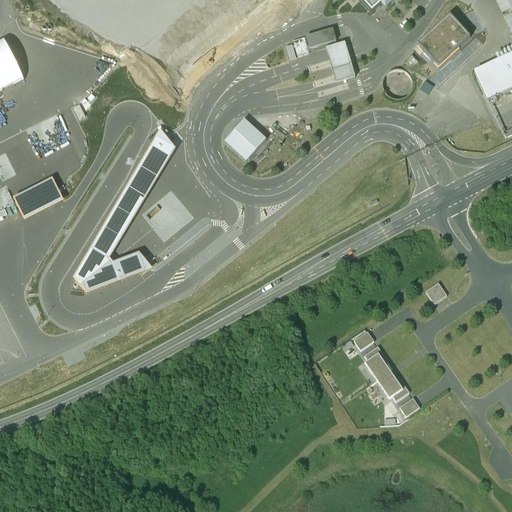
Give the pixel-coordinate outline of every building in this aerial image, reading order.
[(357,0),(372,16),(381,7),(385,11),(397,0),(357,0)] [(511,0),(494,0),(501,13),(509,9),(511,14),(511,13),(511,21),(507,24),(511,35),(511,55),(474,73),(487,102),(511,89),(511,0)] [(276,12),(281,17),(288,10),(282,5),(276,12)] [(340,77),(341,80),(359,75),(358,72),(352,52),(349,42),(331,47),(334,57),(340,77)] [(257,71),(279,62),(274,50),(252,59),(257,71)] [(430,75),(442,82),(454,62),(442,54),(430,75)] [(412,56),(405,62),(411,69),(418,63),(412,56)] [(383,80),(382,82),(382,84),(382,89),(384,93),(386,96),(390,99),(394,101),(398,101),(402,100),(406,98),(409,95),(411,92),(412,87),(412,83),(411,79),(408,75),(405,73),(401,71),(397,71),(393,71),(389,73),(387,75),(385,76),(385,77),(384,77),(383,80)] [(244,121),(224,143),(246,163),(266,141),(244,121)] [(185,213),(203,206),(200,198),(182,205),(185,213)] [(438,286),(425,294),(434,307),(447,298),(438,286)] [(367,335),(354,344),(360,353),(374,344),(367,335)] [(377,384),(390,375),(385,368),(389,366),(377,349),(364,359),(367,364),(364,366),(377,384)] [(395,382),(390,375),(377,384),(389,402),(392,400),(396,405),(409,396),(398,379),(395,382)] [(413,401),(399,410),(406,420),(419,410),(413,401)]
